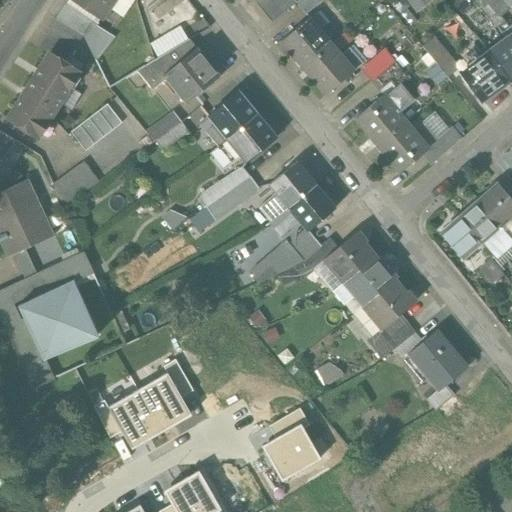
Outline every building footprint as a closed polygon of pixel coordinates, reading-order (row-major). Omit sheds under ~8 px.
[(69,0),(56,19),(75,30),(82,34),(109,88),(138,71),(143,68),(137,56),(122,64),(116,54),(110,38),(111,37),(95,27),(99,20),(69,0)] [(69,0),(99,20),(113,0),(69,0)] [(297,4),(293,0),(252,0),(272,25),(297,4)] [(324,0),(301,0),(297,4),(306,15),(324,0)] [(404,0),(417,14),(434,0),(404,0)] [(483,0),(499,19),(511,9),(502,0),(483,0)] [(511,0),(502,0),(511,9),(511,8),(511,0)] [(49,54),(56,59),(75,30),(56,19),(37,49),(48,56),(49,54)] [(281,43),(303,69),(331,45),(309,19),(281,43)] [(511,35),(488,53),(509,82),(511,80),(511,35)] [(153,90),(166,79),(163,76),(197,49),(190,40),(143,68),(138,71),(153,90)] [(340,56),(331,45),(303,69),(326,96),(366,62),(352,46),(340,56)] [(439,45),(428,54),(448,78),(458,69),(439,45)] [(203,57),(197,49),(163,76),(166,79),(186,104),(224,75),(207,53),(203,57)] [(509,82),(488,53),(461,73),(481,102),(509,82)] [(48,56),(9,120),(37,138),(78,73),(56,59),(49,54),(48,56)] [(362,72),(371,82),(388,68),(379,57),(362,72)] [(383,97),(407,78),(394,63),(388,68),(371,82),(383,97)] [(356,120),(378,146),(405,123),(398,115),(415,102),(403,87),(410,81),(407,78),(383,97),(356,120)] [(208,133),(219,147),(257,115),(238,93),(208,118),(215,127),(208,133)] [(85,152),(121,124),(107,106),(71,134),(85,152)] [(173,112),(145,132),(154,143),(156,141),(182,124),(173,112)] [(276,139),(257,115),(219,147),(236,167),(243,161),(246,164),(276,139)] [(414,134),(405,123),(378,146),(400,173),(421,156),(436,142),(424,126),(414,134)] [(190,136),(182,124),(156,141),(165,154),(190,136)] [(451,129),(436,142),(421,156),(430,168),(461,140),(451,129)] [(0,132),(0,159),(3,161),(15,142),(0,132)] [(260,209),(272,223),(316,185),(297,163),(270,185),(277,195),(260,209)] [(84,164),(53,186),(63,208),(97,183),(84,164)] [(242,168),(202,194),(198,201),(204,210),(189,221),(199,234),(260,191),(242,168)] [(28,181),(0,193),(0,239),(45,219),(28,181)] [(336,209),(316,185),(272,223),(270,224),(284,240),(300,227),(308,232),(336,209)] [(498,185),(479,202),(500,226),(511,215),(511,200),(505,193),(498,185)] [(511,241),(511,240),(500,226),(479,202),(460,218),(481,243),(494,257),(511,241)] [(173,232),(186,219),(170,212),(161,219),(173,232)] [(462,259),(481,243),(460,218),(440,235),(462,259)] [(45,219),(0,239),(0,240),(8,258),(13,255),(24,280),(0,291),(0,317),(33,389),(54,379),(45,361),(98,336),(74,283),(94,274),(84,253),(37,274),(26,249),(54,236),(45,219)] [(258,285),(293,267),(300,264),(321,247),(308,232),(289,245),(286,242),(251,272),(258,285)] [(323,262),(341,284),(374,257),(363,244),(365,242),(356,233),(336,250),(322,261),(323,262)] [(322,261),(336,250),(328,240),(321,247),(300,264),(293,267),(302,280),(323,262),(322,261)] [(352,315),(361,307),(394,281),(396,279),(388,269),(386,271),(374,257),(341,284),(332,292),(352,315)] [(405,294),(394,281),(361,307),(380,331),(399,315),(415,302),(407,293),(405,294)] [(399,315),(380,331),(366,342),(382,360),(395,349),(415,333),(399,315)] [(468,367),(437,330),(422,342),(406,355),(407,357),(419,371),(424,367),(431,375),(426,379),(436,392),(437,393),(445,386),(468,367)] [(422,342),(415,333),(395,349),(403,360),(407,357),(406,355),(422,342)] [(167,375),(181,399),(193,392),(175,361),(163,368),(167,375)] [(167,375),(137,391),(161,433),(191,416),(181,399),(167,375)] [(435,410),(453,395),(445,386),(437,393),(436,392),(426,400),(435,410)] [(161,433),(137,391),(108,408),(122,433),(132,450),(161,433)] [(109,440),(122,433),(108,408),(104,402),(93,407),(109,440)] [(299,409),(268,427),(275,439),(300,425),(303,430),(309,426),(299,409)] [(282,481),(320,459),(303,430),(300,425),(275,439),(262,447),(282,481)] [(198,472),(164,492),(172,505),(175,511),(217,511),(220,511),(198,472)]
